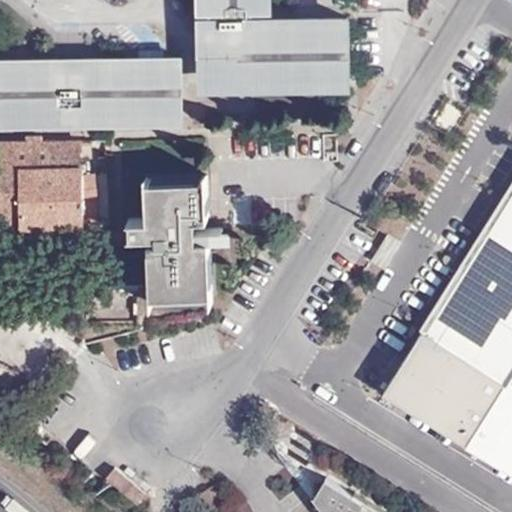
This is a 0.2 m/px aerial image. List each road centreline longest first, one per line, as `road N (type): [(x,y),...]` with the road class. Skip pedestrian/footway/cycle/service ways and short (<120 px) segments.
road 1 (tertiary): [(477,0),(258,346)]
road 2 (unknown): [(258,346),(507,511)]
